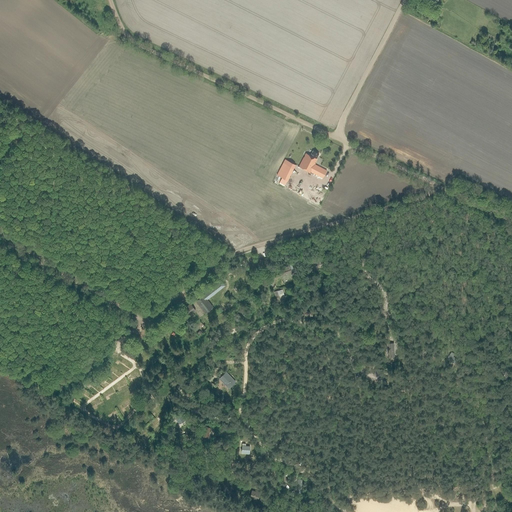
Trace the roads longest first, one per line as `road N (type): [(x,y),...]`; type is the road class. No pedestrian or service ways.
road 1 (track): [(437,187),(224,257),(143,321),(0,236)]
road 2 (track): [(343,511),(307,474),(268,452),(245,421),(245,352),(254,334),(279,321),(348,330),(380,316),(386,297),(363,266),(379,209)]
road 3 (track): [(437,187),(139,44),(121,30),(108,0)]
road 4 (track): [(405,0),(338,138)]
